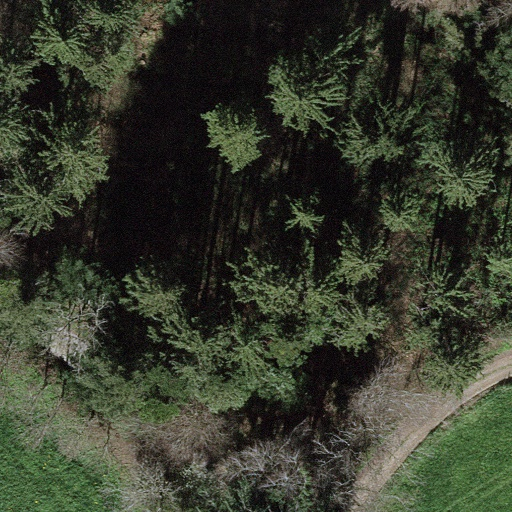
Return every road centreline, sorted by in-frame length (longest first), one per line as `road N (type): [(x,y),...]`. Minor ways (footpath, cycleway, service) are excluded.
road 1 (track): [(227,511),(192,427),(0,275)]
road 2 (track): [(338,511),(511,363)]
